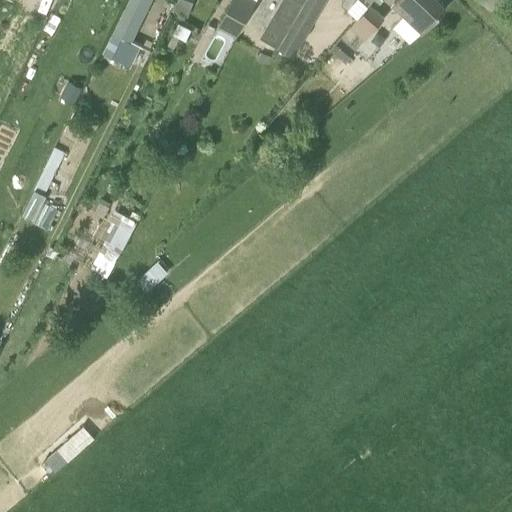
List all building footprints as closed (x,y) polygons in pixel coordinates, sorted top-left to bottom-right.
[(132,41),(151,0),(128,0),(113,31),(132,41)] [(233,0),(220,26),(238,35),(256,2),(252,0),(233,0)] [(305,0),(282,0),(261,37),(277,47),(305,0)] [(306,0),(296,17),(310,25),(324,0),(306,0)] [(439,0),(397,0),(394,3),(423,30),(446,6),(439,0)] [(369,6),(351,27),(366,40),(384,18),(369,6)] [(132,41),(113,31),(103,51),(122,60),(132,41)] [(287,33),(278,48),(292,56),(300,41),(287,33)] [(47,190),(65,149),(56,145),(38,186),(47,190)] [(32,188),(25,218),(53,225),(58,205),(46,202),(48,192),(32,188)] [(122,210),(92,263),(108,272),(138,220),(122,210)] [(149,286),(168,270),(159,259),(140,275),(149,286)] [(48,457),(58,468),(94,434),(84,424),(48,457)]
